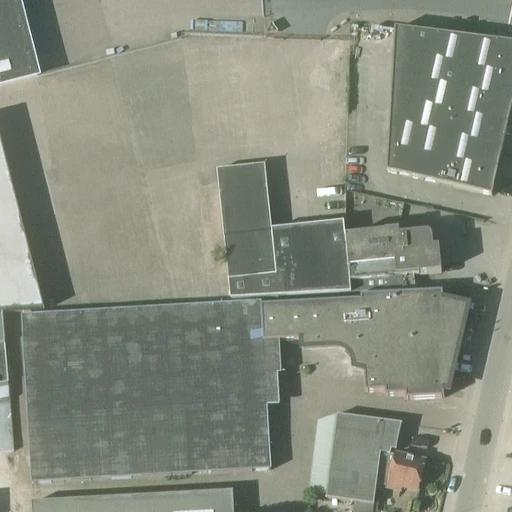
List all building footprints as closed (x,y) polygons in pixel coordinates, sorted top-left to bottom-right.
[(0,0),(0,85),(37,77),(17,0),(0,0)] [(511,44),(395,30),(387,174),(491,197),(494,186),(493,186),(499,159),(500,159),(504,140),(510,112),(511,112),(511,106),(511,44)] [(0,313),(44,311),(0,140),(0,313)] [(350,294),(344,238),(343,224),(271,231),(263,166),(216,171),(228,282),(230,301),(350,294)] [(384,234),(344,238),(350,294),(419,291),(417,276),(440,274),(438,249),(432,249),(431,240),(431,239),(431,238),(430,237),(430,236),(429,236),(429,235),(428,235),(427,235),(427,234),(426,234),(425,234),(398,237),(398,232),(384,233),(384,234)] [(406,377),(451,387),(470,304),(442,298),(442,293),(360,297),(360,302),(339,303),(342,339),(411,354),(406,377)] [(449,394),(451,387),(406,377),(411,354),(342,339),(339,303),(260,307),(260,303),(21,317),(31,485),(270,470),(265,376),(280,375),(280,373),(276,374),(275,342),(302,341),(302,349),(334,347),(337,348),(341,349),(345,350),(348,352),(350,355),(352,359),(354,362),(354,366),(354,369),(363,371),(364,393),(384,392),(384,397),(404,396),(405,401),(443,399),(443,394),(449,394)] [(0,345),(0,383),(9,382),(6,364),(8,363),(3,345),(0,345)] [(401,425),(336,416),(325,499),(373,506),(380,454),(389,456),(391,451),(395,451),(401,425)] [(395,456),(387,487),(400,491),(401,487),(417,491),(424,463),(395,456)] [(232,511),(232,493),(31,504),(31,511),(232,511)]
